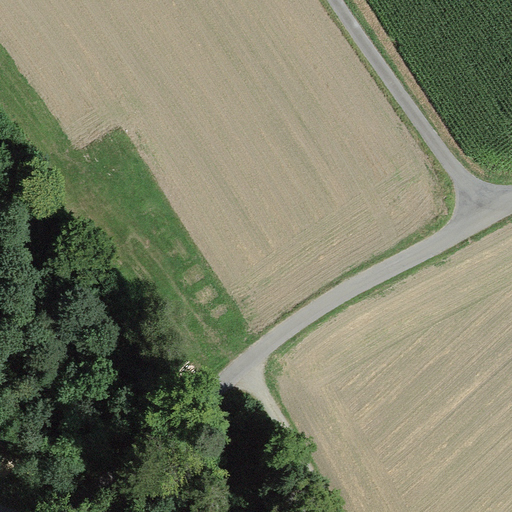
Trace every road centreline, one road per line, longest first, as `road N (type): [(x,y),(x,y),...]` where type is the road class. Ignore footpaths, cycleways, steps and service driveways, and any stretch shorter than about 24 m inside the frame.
road 1 (track): [(335,0),(479,211)]
road 2 (track): [(236,367),(326,511)]
